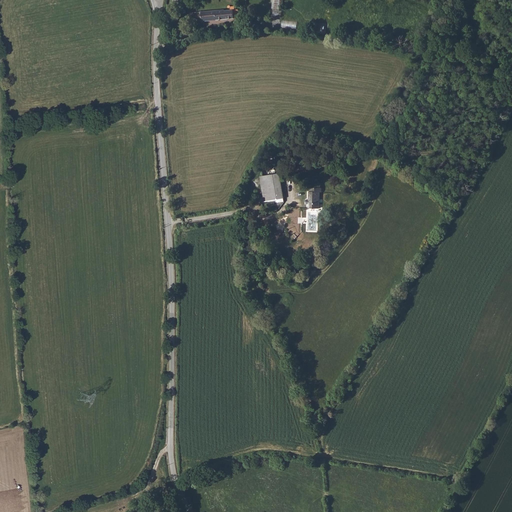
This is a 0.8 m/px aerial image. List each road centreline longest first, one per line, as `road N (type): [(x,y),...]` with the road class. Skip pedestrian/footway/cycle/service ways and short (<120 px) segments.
road 1 (tertiary): [(191,511),(172,470),(172,293),(155,1)]
road 2 (track): [(511,368),(459,477),(317,455)]
